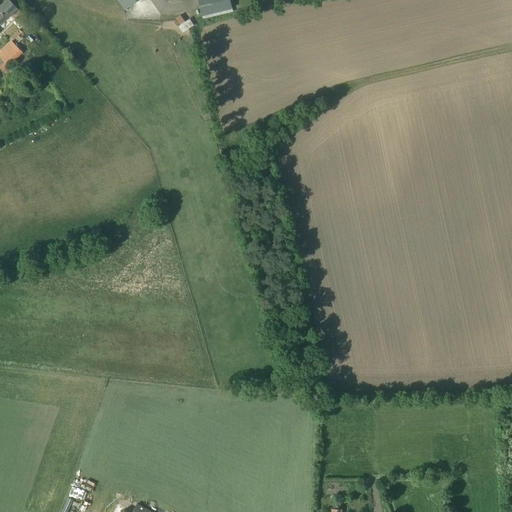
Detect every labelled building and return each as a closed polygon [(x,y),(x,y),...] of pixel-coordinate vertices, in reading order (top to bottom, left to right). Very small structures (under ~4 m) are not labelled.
[(22,12),(10,0),(5,0),(0,5),(0,10),(1,12),(0,13),(0,23),(7,18),(11,14),(15,19),(22,12)] [(138,0),(118,0),(126,9),(138,0)] [(197,0),(201,15),(232,7),(230,0),(197,0)] [(22,31),(14,23),(4,32),(10,38),(11,37),(14,40),(22,31)] [(0,66),(4,70),(23,53),(11,40),(0,50),(0,66)]
